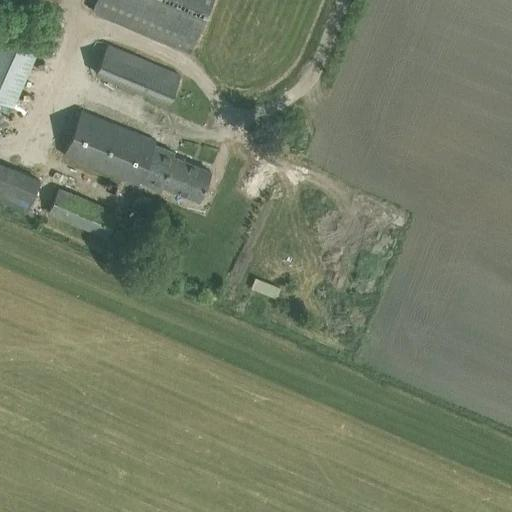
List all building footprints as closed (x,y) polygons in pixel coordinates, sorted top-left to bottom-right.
[(189,50),(208,0),(94,0),(91,10),(189,50)] [(0,33),(0,100),(12,105),(36,49),(0,33)] [(180,78),(107,46),(95,74),(168,106),(180,78)] [(156,140),(82,111),(65,153),(139,183),(141,180),(160,188),(163,185),(199,199),(211,170),(174,155),(175,152),(155,144),(156,140)] [(40,183),(0,164),(0,200),(27,213),(40,183)] [(116,214),(59,190),(48,215),(105,239),(116,214)] [(259,276),(254,287),(279,298),(284,287),(259,276)]
